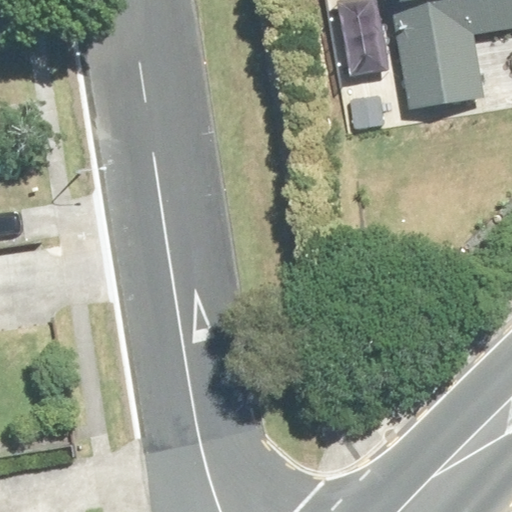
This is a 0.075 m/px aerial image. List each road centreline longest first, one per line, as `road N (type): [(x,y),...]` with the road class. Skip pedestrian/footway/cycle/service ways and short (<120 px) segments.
road 1 (residential): [(134,0),(196,427),(218,511)]
road 2 (primary): [(511,402),(400,511)]
